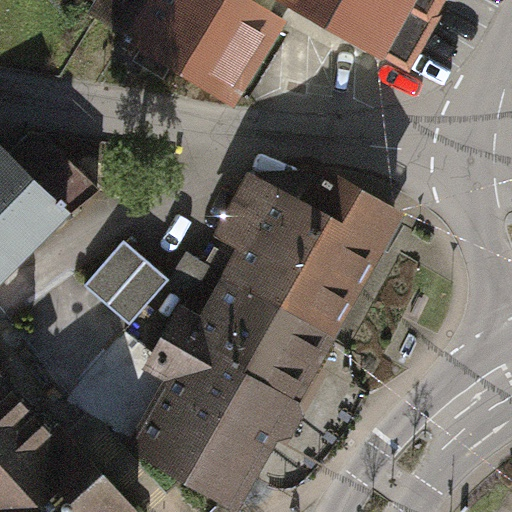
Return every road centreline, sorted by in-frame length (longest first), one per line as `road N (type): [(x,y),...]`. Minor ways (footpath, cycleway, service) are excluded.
road 1 (residential): [(497,135),(219,133),(0,92)]
road 2 (secondary): [(511,378),(431,434),(373,511)]
